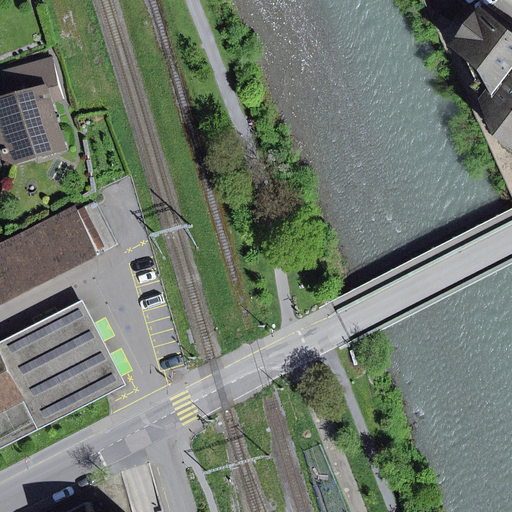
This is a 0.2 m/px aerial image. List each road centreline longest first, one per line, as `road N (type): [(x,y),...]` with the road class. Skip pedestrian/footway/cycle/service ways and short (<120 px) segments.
road 1 (tertiary): [(342,323),(0,501)]
road 2 (tertiary): [(342,323),(511,239)]
